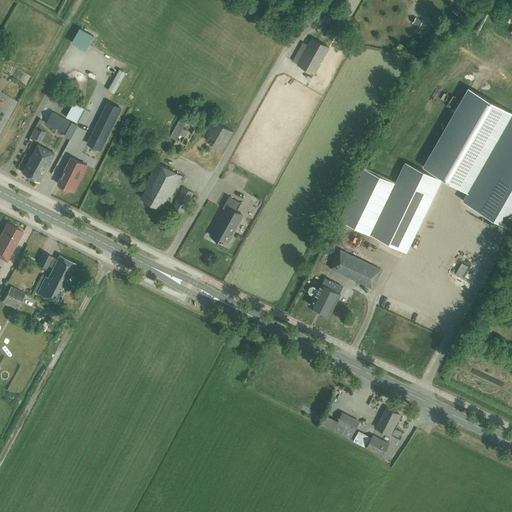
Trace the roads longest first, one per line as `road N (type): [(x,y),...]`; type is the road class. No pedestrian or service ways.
road 1 (secondary): [(511,444),(160,272)]
road 2 (residential): [(160,272),(286,51),(335,14)]
road 3 (unclassified): [(49,369),(115,249)]
road 4 (secondary): [(115,249),(0,192)]
road 5 (track): [(17,112),(79,0)]
